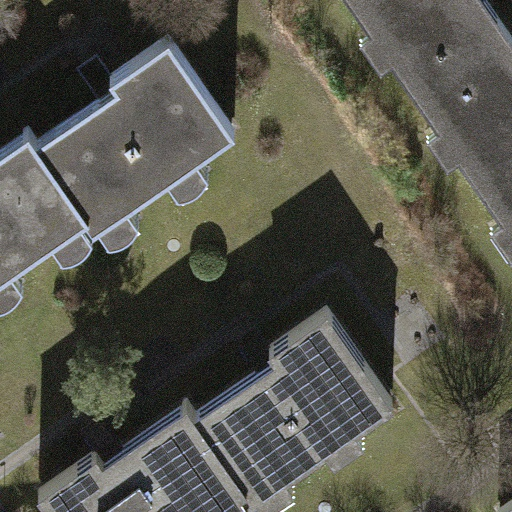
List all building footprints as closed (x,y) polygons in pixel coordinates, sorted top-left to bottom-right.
[(511,33),(511,7),(507,0),(366,0),(427,89),(511,33)] [(511,33),(427,89),(511,218),(511,33)] [(259,132),(194,34),(134,73),(145,89),(66,140),(118,214),(119,224),(259,132)] [(66,140),(54,121),(0,158),(0,295),(118,214),(66,140)] [(419,404),(353,305),(293,346),(301,358),(218,413),(270,491),(276,500),(419,404)] [(218,413),(209,400),(123,457),(117,449),(50,493),(62,511),(238,511),(270,491),(218,413)]
